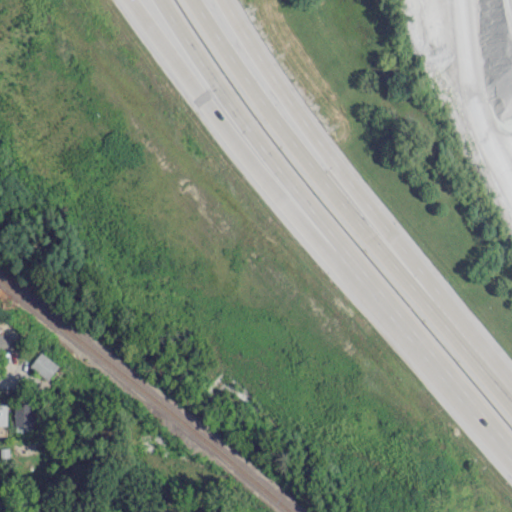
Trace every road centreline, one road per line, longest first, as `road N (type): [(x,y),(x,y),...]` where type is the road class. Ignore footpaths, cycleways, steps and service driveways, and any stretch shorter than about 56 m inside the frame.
road 1 (trunk): [(155,0),(300,195),(511,451)]
road 2 (trunk): [(511,406),(331,193),(190,0)]
road 3 (trunk): [(511,403),(445,296),(300,119),(221,0)]
road 4 (trunk): [(126,0),(324,247),(413,330)]
